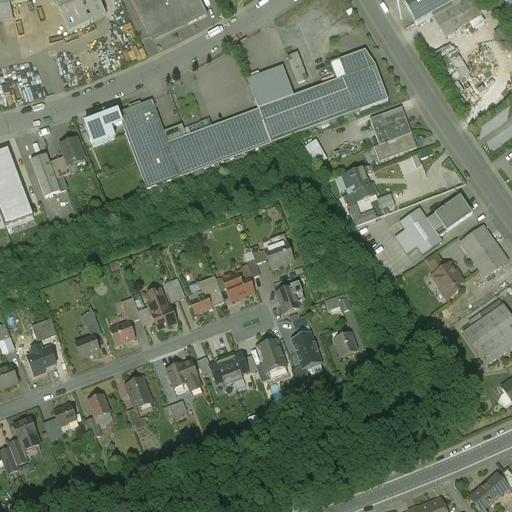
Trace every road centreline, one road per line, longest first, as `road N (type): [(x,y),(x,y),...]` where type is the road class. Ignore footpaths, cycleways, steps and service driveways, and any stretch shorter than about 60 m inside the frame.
road 1 (unclassified): [(0,125),(138,79),(281,0)]
road 2 (unclassified): [(511,218),(368,0)]
road 3 (track): [(263,419),(22,511)]
road 4 (residential): [(0,414),(233,322)]
